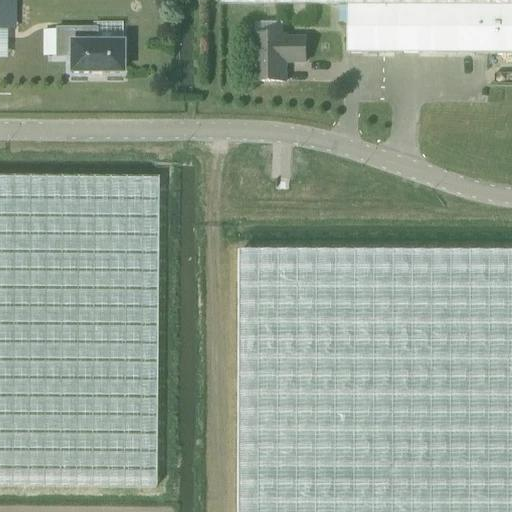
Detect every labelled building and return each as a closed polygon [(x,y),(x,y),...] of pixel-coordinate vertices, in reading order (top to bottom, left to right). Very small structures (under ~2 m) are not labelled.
[(511,53),(511,3),(347,3),(347,53),(511,53)] [(121,74),(121,43),(89,43),(89,29),(55,29),(55,57),(69,57),(69,74),(121,74)] [(285,62),(305,62),(305,38),(285,38),(285,35),(253,35),(253,81),(285,81),(285,62)] [(423,117),(422,146),(506,147),(506,108),(425,107),(423,117)] [(0,486),(155,487),(156,179),(0,178),(0,486)] [(511,511),(511,253),(239,253),(238,511),(511,511)]
